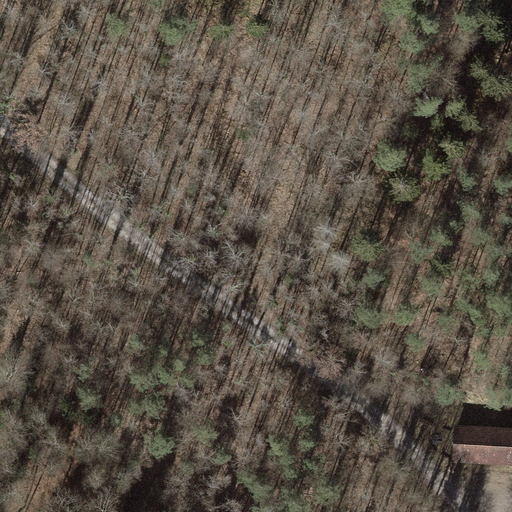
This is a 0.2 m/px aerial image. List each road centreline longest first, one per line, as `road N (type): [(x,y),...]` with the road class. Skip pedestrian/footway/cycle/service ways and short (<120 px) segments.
road 1 (track): [(0,120),(136,236),(327,378),(435,470),(463,511)]
road 2 (track): [(375,419),(417,405),(511,413)]
